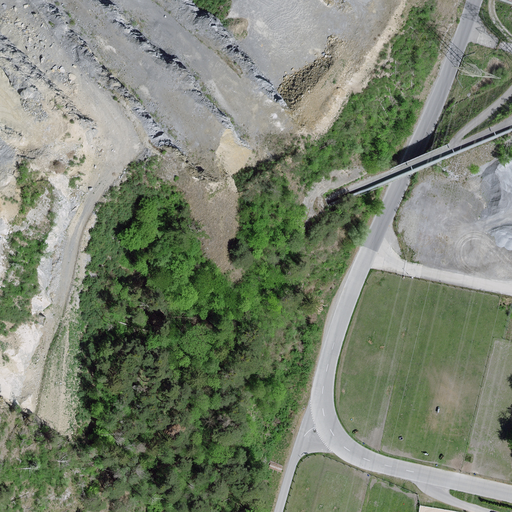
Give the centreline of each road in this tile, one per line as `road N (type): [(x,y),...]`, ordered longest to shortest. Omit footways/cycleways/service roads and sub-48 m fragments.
road 1 (unclassified): [(476,0),(425,142),(366,256),(319,386),(324,422)]
road 2 (unclassified): [(324,422),(353,454),(511,494)]
